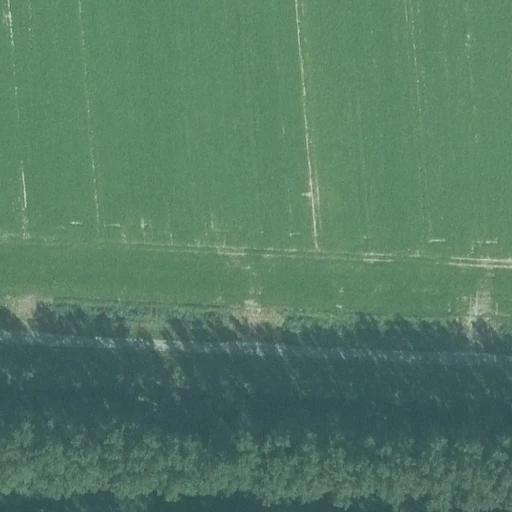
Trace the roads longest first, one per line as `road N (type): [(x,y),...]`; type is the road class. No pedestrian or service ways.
road 1 (track): [(511,440),(0,416)]
road 2 (unclassified): [(511,365),(0,341)]
road 3 (track): [(511,508),(0,498)]
